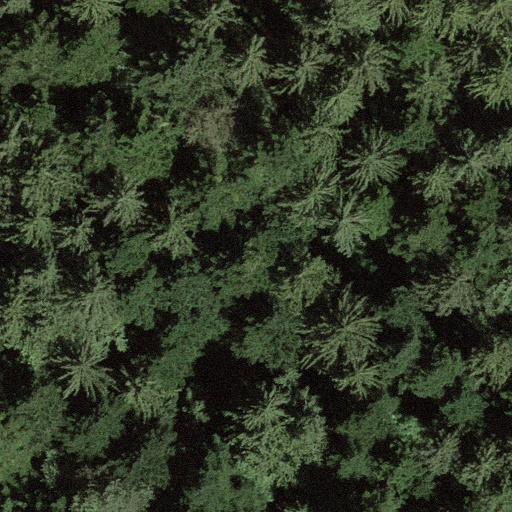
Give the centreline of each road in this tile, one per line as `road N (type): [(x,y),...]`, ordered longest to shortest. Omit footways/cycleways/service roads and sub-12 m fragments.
road 1 (track): [(261,511),(139,0)]
road 2 (track): [(113,511),(0,470)]
